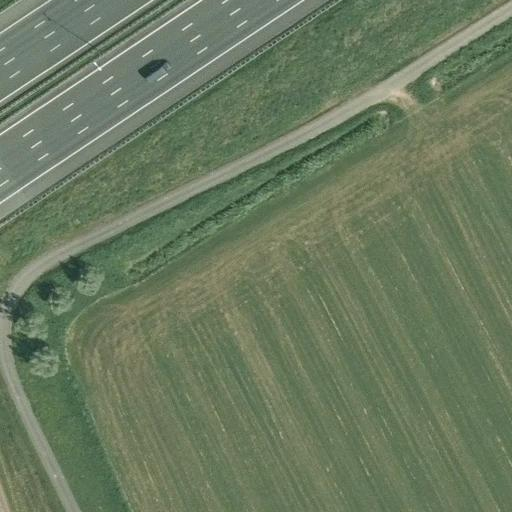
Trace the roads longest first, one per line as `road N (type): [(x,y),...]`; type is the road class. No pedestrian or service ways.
road 1 (unclassified): [(74,511),(4,354),(3,315),(18,283),(48,259),(338,117),(511,8)]
road 2 (motorway): [(0,168),(251,0)]
road 3 (motorway): [(102,0),(0,67)]
